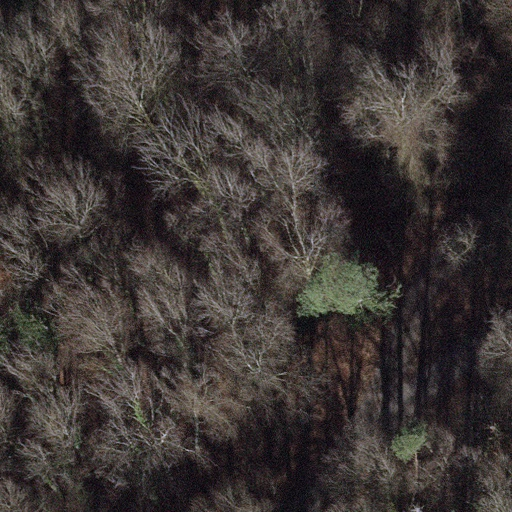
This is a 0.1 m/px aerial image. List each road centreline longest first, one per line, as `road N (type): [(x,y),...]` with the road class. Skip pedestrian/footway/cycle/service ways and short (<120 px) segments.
road 1 (track): [(511,310),(376,370),(282,511)]
road 2 (track): [(511,212),(438,237),(391,290),(376,370)]
